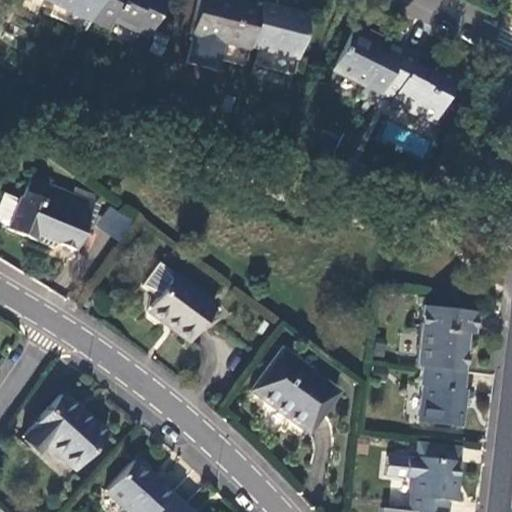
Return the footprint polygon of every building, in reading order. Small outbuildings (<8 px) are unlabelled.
[(45,0),(70,12),(72,9),(90,18),(98,0),(45,0)] [(98,0),(90,18),(88,21),(104,29),(108,19),(144,37),(161,0),(98,0)] [(258,8),(228,0),(199,0),(191,33),(195,35),(188,62),(215,69),(222,42),(248,48),(248,45),(258,8)] [(305,16),(259,4),(258,8),(248,45),(294,57),(305,16)] [(347,31),(328,68),(363,86),(358,95),(372,103),(377,94),(399,51),(377,40),(374,44),(347,31)] [(399,51),(377,94),(430,121),(453,76),(436,67),(433,74),(412,64),(415,57),(400,49),(399,51)] [(17,196),(4,228),(52,248),(54,243),(72,251),(92,204),(28,178),(20,198),(17,196)] [(121,241),(133,220),(108,206),(96,227),(121,241)] [(173,275),(149,308),(172,325),(169,329),(186,341),(213,304),(173,275)] [(471,334),(473,312),(420,306),(413,366),(421,367),(461,371),(466,334),(471,334)] [(279,351),(249,389),(305,432),(335,393),(279,351)] [(459,390),(461,371),(421,367),(418,386),(421,386),(418,421),(460,426),(463,390),(459,390)] [(60,396),(22,438),(37,451),(44,444),(72,469),(103,435),(60,396)] [(461,447),(416,442),(414,460),(405,459),(403,478),(411,479),(407,511),(410,511),(414,511),(444,511),(446,501),(454,502),(461,447)] [(131,461),(104,491),(127,511),(155,511),(170,496),(131,461)] [(155,511),(186,511),(170,496),(155,511)]
